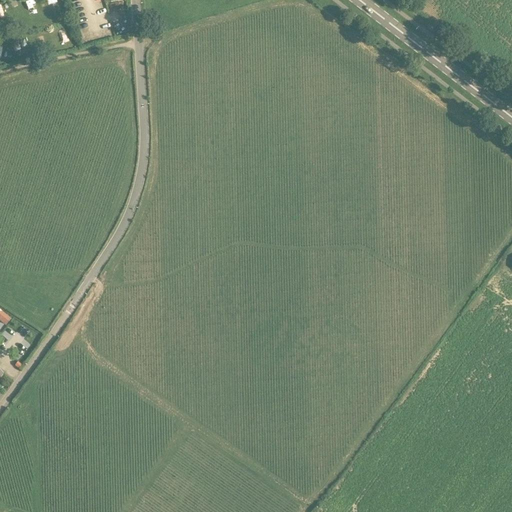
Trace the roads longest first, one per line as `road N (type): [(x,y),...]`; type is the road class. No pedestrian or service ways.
road 1 (unclassified): [(0,408),(100,267),(137,190),(143,150),(136,0)]
road 2 (secondary): [(511,118),(361,0)]
